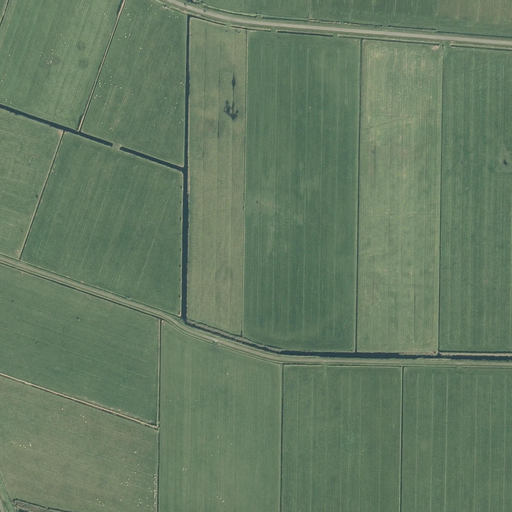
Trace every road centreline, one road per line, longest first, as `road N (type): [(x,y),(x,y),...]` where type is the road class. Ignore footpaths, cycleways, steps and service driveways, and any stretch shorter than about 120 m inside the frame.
road 1 (track): [(511,366),(276,360),(0,259)]
road 2 (unclassified): [(511,41),(239,20),(171,0)]
